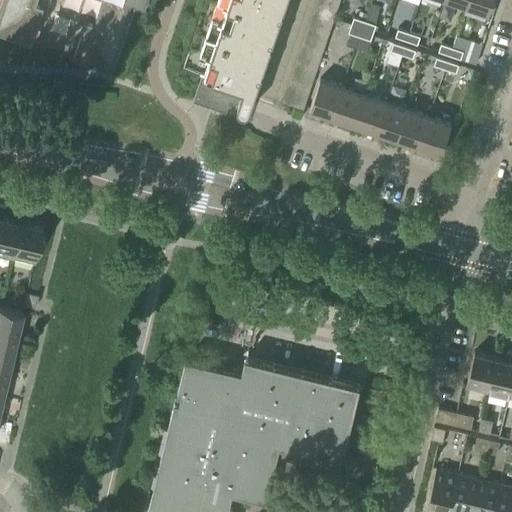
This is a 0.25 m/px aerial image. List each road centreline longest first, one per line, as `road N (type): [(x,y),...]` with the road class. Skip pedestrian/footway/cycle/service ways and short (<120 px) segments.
road 1 (tertiary): [(456,249),(0,141)]
road 2 (residential): [(472,200),(270,132),(262,115),(299,0)]
road 3 (residential): [(395,511),(422,375)]
road 4 (unclassified): [(422,375),(456,249)]
road 5 (residential): [(472,200),(511,83)]
